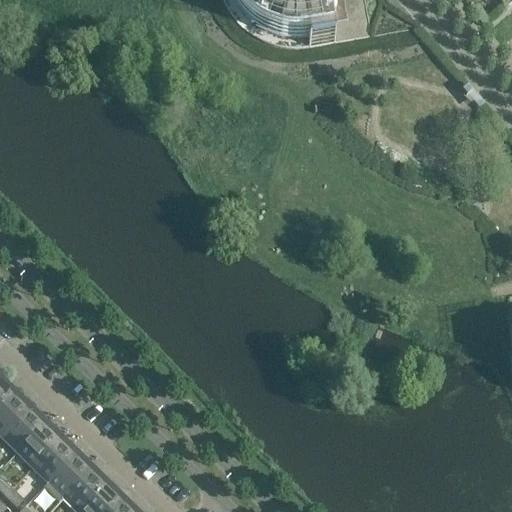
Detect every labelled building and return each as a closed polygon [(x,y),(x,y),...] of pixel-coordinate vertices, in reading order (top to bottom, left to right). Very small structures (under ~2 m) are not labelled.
[(334,44),(371,37),(364,0),(223,0),(230,13),(239,25),(251,35),(264,42),(279,47),(294,49),(309,48),(334,44)] [(0,411),(13,398),(7,392),(11,388),(2,379),(0,380),(0,411)] [(0,439),(1,441),(28,413),(13,398),(0,411),(0,439)] [(32,409),(28,413),(1,441),(17,456),(44,428),(38,423),(42,418),(32,409)] [(44,428),(17,456),(32,471),(59,443),(53,438),(58,434),(48,424),(44,428)] [(48,486),(75,459),(59,443),(32,471),(48,486)] [(63,501),(90,474),(75,459),(48,486),(44,490),(59,506),(63,501)] [(74,511),(83,511),(106,489),(90,474),(63,501),(74,511)] [(0,495),(4,499),(11,493),(3,484),(0,487),(0,495)] [(113,511),(121,504),(106,489),(83,511),(113,511)] [(20,501),(11,493),(4,499),(13,508),(20,501)]
